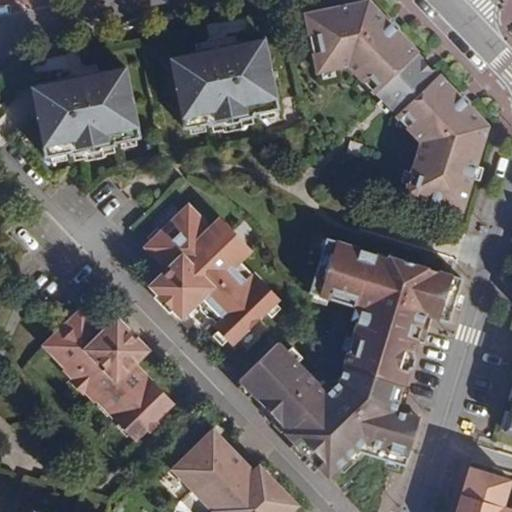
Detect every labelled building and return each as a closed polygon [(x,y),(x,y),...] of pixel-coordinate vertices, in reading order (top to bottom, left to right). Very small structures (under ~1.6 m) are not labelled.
[(308,14),(309,18),(319,72),(349,66),(374,94),(376,93),(395,114),(393,116),(417,142),(401,193),(458,210),(484,126),(437,74),(435,75),(417,55),(418,53),(369,2),(308,14)] [(195,54),(170,59),(186,131),(211,126),(211,129),(255,120),(256,118),(280,112),(264,39),(240,45),(239,41),(226,43),(205,48),(194,50),(195,54)] [(57,81),(32,87),(47,159),(71,154),(72,157),(117,146),(141,140),(126,68),(102,73),(101,69),(89,73),(65,77),(57,79),(57,81)] [(210,231),(189,208),(149,246),(171,269),(153,286),(181,316),(195,302),(216,324),(213,327),(232,346),(280,300),(261,280),(260,282),(239,260),(251,249),(222,219),(210,231)] [(343,367),(403,385),(425,314),(436,318),(449,277),(378,253),(377,254),(326,238),(309,293),(361,308),(343,367)] [(461,280),(449,277),(436,318),(448,322),(461,280)] [(99,340),(104,335),(82,313),(77,318),(99,340)] [(99,340),(77,318),(47,347),(68,369),(65,370),(94,400),(96,398),(136,439),(171,405),(132,364),(146,350),(118,322),(104,335),(99,340)] [(285,434),(307,455),(332,431),(341,399),(332,389),(326,393),(277,343),(239,381),(288,431),(285,434)] [(393,461),(403,428),(390,424),(396,410),(403,385),(343,367),(339,381),(332,389),(341,399),(332,431),(307,455),(329,478),(357,450),(393,461)] [(403,428),(408,413),(396,410),(390,424),(403,428)] [(419,417),(408,413),(403,428),(414,431),(419,417)] [(253,468),(213,427),(173,466),(218,511),(287,511),(298,502),(259,462),(253,468)] [(414,431),(403,428),(393,461),(404,465),(414,431)] [(511,481),(470,468),(456,511),(511,511),(502,509),(511,481)]
